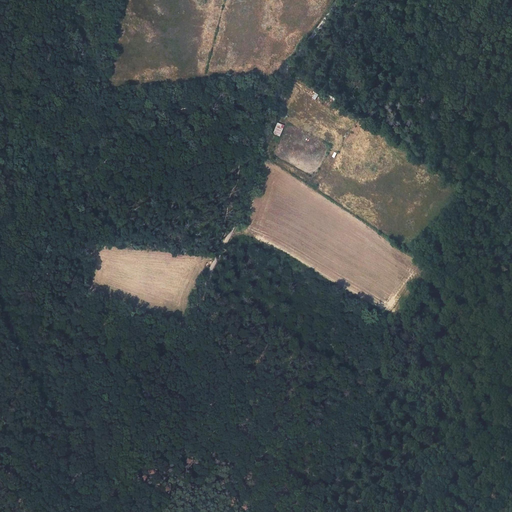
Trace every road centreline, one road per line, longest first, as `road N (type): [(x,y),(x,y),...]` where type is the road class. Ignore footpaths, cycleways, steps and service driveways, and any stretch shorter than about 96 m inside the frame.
road 1 (track): [(192,356),(199,297),(283,74),(334,0)]
road 2 (track): [(319,511),(202,380),(192,356)]
